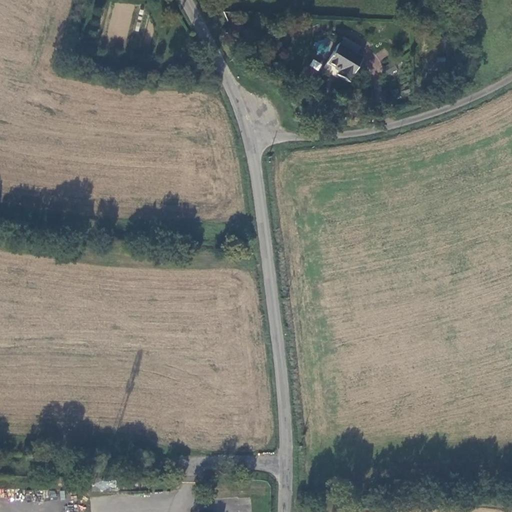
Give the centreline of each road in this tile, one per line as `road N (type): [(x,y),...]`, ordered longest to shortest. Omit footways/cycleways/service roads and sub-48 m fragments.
road 1 (tertiary): [(247,133),(276,304),(284,511)]
road 2 (unclassified): [(247,133),(367,132),(511,77)]
road 3 (tertiary): [(184,0),(247,133)]
